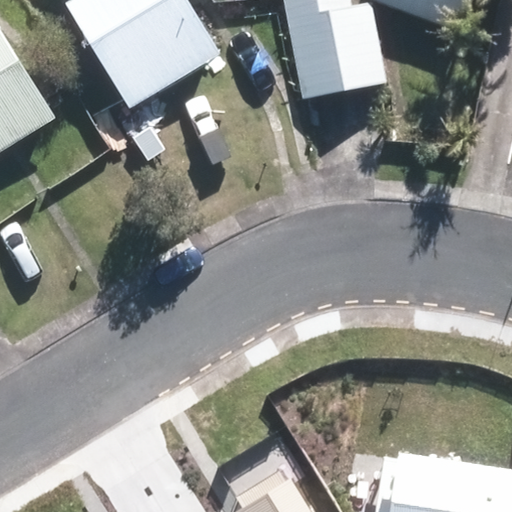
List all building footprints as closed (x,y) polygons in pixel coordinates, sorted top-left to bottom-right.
[(96,0),(82,8),(133,100),(232,45),(207,0),(96,0)] [(362,0),(298,0),(314,90),(396,76),(383,4),(364,8),(362,0)] [(402,0),(479,26),(487,0),(402,0)] [(0,148),(59,115),(6,22),(0,26),(0,148)] [(409,511),(371,444),(250,511),(409,511)]
